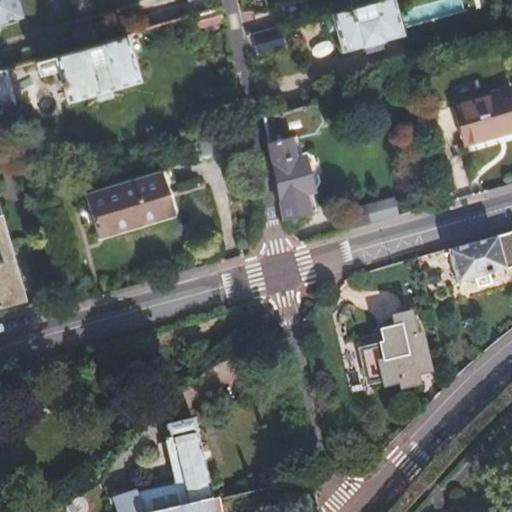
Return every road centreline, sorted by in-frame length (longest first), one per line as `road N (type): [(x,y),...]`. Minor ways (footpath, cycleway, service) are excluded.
road 1 (residential): [(0,347),(281,270)]
road 2 (residential): [(281,270),(229,0)]
road 3 (residential): [(281,270),(339,511)]
road 4 (residential): [(281,270),(511,202)]
road 5 (residential): [(511,353),(357,511)]
